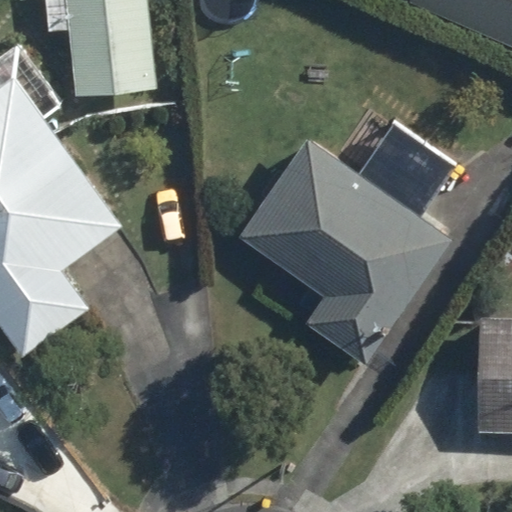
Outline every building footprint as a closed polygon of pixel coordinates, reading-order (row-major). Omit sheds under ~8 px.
[(160,0),(55,0),(58,27),(79,25),(85,90),(168,82),(160,0)] [(511,0),(430,0),(511,35),(511,0)] [(20,78),(0,92),(0,320),(28,357),(98,306),(70,268),(129,225),(20,78)] [(458,240),(312,139),(242,240),(329,300),(309,327),(369,368),(458,240)] [(511,308),(490,308),(487,424),(511,424),(511,308)]
